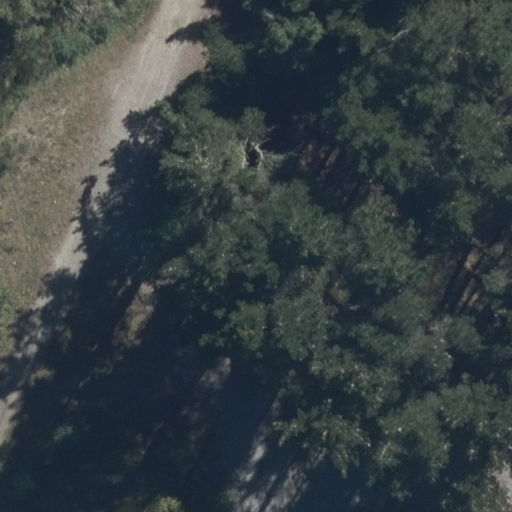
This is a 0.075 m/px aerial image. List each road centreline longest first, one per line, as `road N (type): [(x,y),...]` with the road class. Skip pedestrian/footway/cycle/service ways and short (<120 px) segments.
road 1 (track): [(0,367),(190,0)]
road 2 (unclassified): [(272,511),(292,491),(511,429)]
